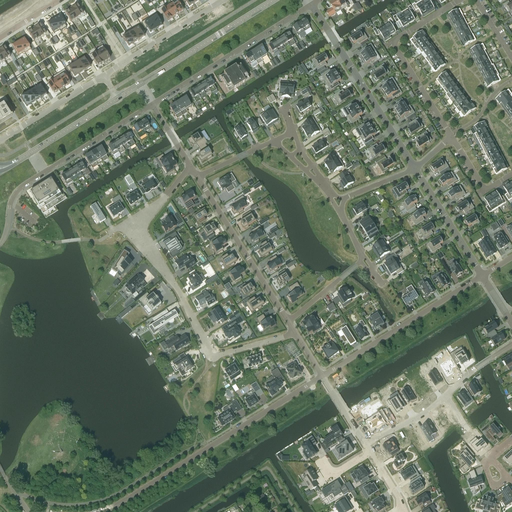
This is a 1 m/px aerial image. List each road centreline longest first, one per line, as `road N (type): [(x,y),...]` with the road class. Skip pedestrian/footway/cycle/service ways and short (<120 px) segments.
road 1 (residential): [(99,511),(322,376)]
road 2 (residential): [(134,219),(214,355),(295,333)]
road 3 (residential): [(311,4),(414,169)]
road 4 (residential): [(322,376),(481,275)]
road 5 (residential): [(152,104),(311,4)]
road 6 (residential): [(451,137),(394,45),(458,0)]
road 7 (residential): [(363,443),(427,410),(511,345)]
road 8 (residential): [(287,322),(197,176)]
road 9 (tertiary): [(273,0),(139,84)]
road 10 (residential): [(45,171),(152,104)]
road 11 (residential): [(414,169),(481,275)]
road 12 (residential): [(102,74),(0,139)]
